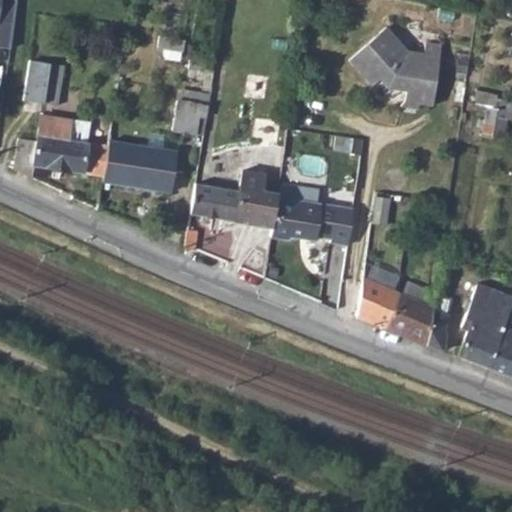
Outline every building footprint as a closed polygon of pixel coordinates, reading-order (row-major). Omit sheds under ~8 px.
[(0,0),(0,45),(8,47),(15,0),(0,0)] [(406,87),(404,99),(415,100),(430,102),(437,52),(422,50),(408,48),(386,26),(350,57),(372,81),(379,75),(388,84),(406,87)] [(424,38),(422,50),(437,52),(439,41),(424,38)] [(26,59),(19,99),(54,105),(58,80),(44,78),(46,63),(26,59)] [(482,126),(481,131),(491,133),(502,134),(505,106),(485,103),(483,117),(476,116),(475,125),(482,126)] [(197,115),(172,110),(170,127),(194,130),(197,115)] [(18,138),(12,168),(32,178),(34,165),(102,176),(107,144),(85,140),(87,120),(39,114),(34,140),(18,138)] [(491,133),(481,131),(479,141),(490,143),(491,133)] [(102,176),(102,180),(169,191),(176,151),(108,140),(107,144),(102,176)] [(193,180),(187,212),(270,225),(276,195),(276,192),(259,189),(262,172),(240,168),(236,187),(193,180)] [(270,225),(269,233),(289,237),(290,234),(314,237),(315,234),(329,236),(328,239),(347,242),(353,207),(276,195),(270,225)] [(185,230),(181,244),(192,248),(196,232),(185,230)] [(378,249),(376,270),(393,272),(395,251),(378,249)] [(361,277),(355,315),(384,326),(400,292),(361,277)] [(466,328),(455,354),(483,364),(503,313),(510,294),(472,280),(457,325),(466,328)] [(299,281),(295,289),(311,296),(313,292),(310,291),(312,286),(299,281)] [(430,304),(430,307),(443,310),(447,293),(432,291),(430,304)] [(430,304),(400,292),(384,326),(423,340),(430,307),(430,304)] [(430,307),(423,340),(438,347),(441,330),(440,323),(443,310),(430,307)] [(511,316),(503,313),(483,364),(511,375),(511,316)]
